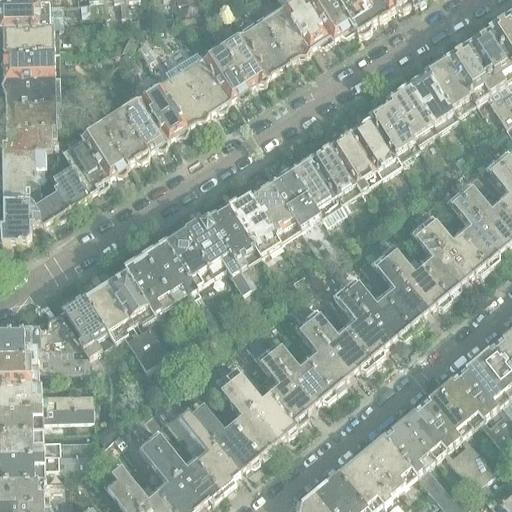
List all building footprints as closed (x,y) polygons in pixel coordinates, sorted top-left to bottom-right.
[(0,0),(0,13),(17,13),(15,0),(0,0)] [(15,0),(17,13),(63,11),(78,11),(77,2),(62,3),(53,4),(52,0),(15,0)] [(102,0),(76,0),(77,2),(78,11),(82,11),(83,24),(105,22),(105,20),(102,0)] [(112,0),(114,8),(121,7),(122,23),(129,22),(127,7),(126,0),(112,0)] [(356,38),(334,5),(335,5),(332,0),(315,0),(307,5),(305,2),(304,3),(333,48),(341,43),(346,45),(356,38)] [(391,22),(390,21),(379,3),(369,9),(362,0),(341,0),(335,5),(334,5),(356,38),(358,42),(363,43),(371,39),(372,33),(379,29),(380,29),(391,22)] [(413,12),(405,0),(362,0),(369,9),(379,3),(390,21),(397,17),(403,18),(413,12)] [(436,1),(435,0),(405,0),(413,12),(415,15),(436,1)] [(333,48),(304,3),(284,15),(311,58),(318,53),(324,54),(333,48)] [(64,37),(63,11),(17,13),(0,13),(0,29),(1,29),(1,38),(55,37),(64,37)] [(243,27),(233,12),(228,15),(238,31),(243,27)] [(311,58),(284,15),(265,28),(291,71),(298,66),(307,65),(311,58)] [(511,24),(491,37),(511,69),(511,24)] [(198,35),(192,25),(182,32),(188,42),(198,35)] [(291,71),(265,28),(244,41),(271,84),(278,79),(287,78),(291,71)] [(55,61),(55,37),(1,38),(1,50),(5,54),(5,62),(55,61)] [(511,92),(510,89),(511,87),(511,69),(491,37),(481,44),(480,48),(471,54),(498,97),(511,117),(511,92)] [(271,84),(244,41),(224,54),(251,97),(251,96),(258,92),(266,91),(271,84)] [(251,97),(224,54),(203,67),(230,109),(237,105),(243,106),(250,102),(251,97)] [(511,117),(498,97),(471,54),(461,60),(458,59),(447,65),(476,111),(486,104),(511,143),(511,117)] [(230,109),(203,67),(197,57),(177,70),(183,80),(210,122),(217,118),(226,116),(230,109)] [(56,85),(55,61),(5,62),(1,70),(5,78),(6,86),(56,85)] [(476,111),(447,65),(440,70),(435,68),(425,75),(429,82),(456,123),(476,111)] [(159,76),(153,68),(149,71),(154,79),(159,76)] [(210,122),(183,80),(163,93),(190,136),(190,135),(197,130),(206,129),(210,122)] [(456,123),(429,82),(422,86),(417,85),(407,91),(438,139),(458,126),(456,123)] [(56,109),(56,85),(6,86),(2,94),(6,102),(6,109),(56,109)] [(438,139),(407,91),(397,97),(396,103),(389,107),(391,111),(418,152),(438,139)] [(190,136),(163,93),(142,106),(169,149),(170,148),(177,143),(185,142),(190,136)] [(89,109),(101,101),(99,94),(82,94),(81,108),(89,109)] [(169,149),(142,106),(122,119),(150,162),(150,161),(157,156),(165,155),(169,149)] [(56,123),(56,110),(56,109),(6,109),(6,110),(3,118),(7,126),(7,134),(7,135),(69,134),(74,134),(74,123),(56,123)] [(420,156),(418,152),(391,111),(384,115),(379,114),(372,118),(371,123),(400,169),(420,156)] [(150,162),(122,119),(102,132),(129,174),(136,169),(142,171),(149,166),(150,162)] [(400,169),(371,123),(357,133),(359,136),(353,140),(382,185),(402,172),(400,169)] [(129,174),(102,132),(82,145),(84,149),(109,189),(109,186),(116,182),(125,181),(129,174)] [(54,157),(53,143),(69,142),(69,134),(7,135),(3,138),(3,158),(36,158),(54,157)] [(382,185),(353,140),(347,139),(340,143),(339,149),(333,153),(361,198),(382,185)] [(493,151),(486,141),(475,149),(482,158),(493,151)] [(109,189),(84,149),(64,161),(73,177),(91,204),(109,192),(109,189)] [(361,198),(333,153),(331,149),(317,159),(319,162),(313,166),(341,212),(361,198)] [(495,165),(492,161),(489,156),(484,160),(491,169),(495,165)] [(46,175),(46,161),(58,164),(61,157),(54,157),(36,158),(3,158),(4,179),(44,179),(44,175),(46,175)] [(511,164),(506,157),(485,174),(506,199),(497,207),(511,224),(511,164)] [(461,161),(454,166),(459,174),(467,169),(461,161)] [(341,212),(313,166),(311,162),(297,171),(299,175),(293,179),(321,225),(327,233),(347,220),(341,212)] [(66,219),(91,204),(73,177),(58,187),(48,182),(47,183),(44,190),(50,193),(54,195),(57,199),(36,213),(39,220),(40,232),(41,232),(44,233),(55,226),(60,227),(65,224),(66,219)] [(321,225),(293,179),(292,179),(287,178),(280,182),(279,187),(272,192),(301,238),(321,225)] [(47,183),(44,182),(44,179),(4,179),(4,208),(26,209),(26,184),(31,184),(43,190),(44,190),(47,183)] [(301,238),(272,192),(270,188),(256,197),(258,201),(252,204),(281,251),(286,258),(293,253),(289,246),(301,238)] [(399,201),(390,188),(385,191),(393,204),(399,201)] [(511,224),(497,207),(488,214),(468,190),(448,207),(468,230),(459,238),(490,277),(500,268),(500,263),(503,259),(511,252),(511,224)] [(281,251),(252,204),(250,201),(245,200),(238,205),(237,210),(230,214),(262,264),(281,251)] [(378,207),(373,200),(365,205),(370,212),(378,207)] [(40,232),(39,220),(36,213),(34,208),(26,209),(4,208),(5,233),(2,233),(0,235),(0,248),(3,251),(22,251),(22,250),(27,250),(32,245),(32,232),(40,232)] [(262,264),(230,214),(224,213),(217,217),(216,223),(209,227),(241,277),(262,264)] [(490,277),(459,238),(450,245),(430,222),(410,239),(431,264),(422,271),(452,308),(462,300),(462,295),(461,294),(475,283),(481,285),(490,277)] [(245,282),(241,277),(209,227),(203,231),(202,230),(199,229),(195,230),(191,232),(188,235),(186,239),(215,284),(226,276),(242,301),(253,294),(252,294),(256,291),(252,285),(245,282)] [(215,284),(186,239),(168,251),(197,297),(214,286),(213,285),(215,284)] [(452,308),(422,271),(414,262),(405,269),(392,252),(389,255),(380,244),(372,250),(381,261),(371,270),(392,296),(384,303),(414,340),(424,332),(423,326),(437,314),(437,315),(442,316),(452,308)] [(197,297),(168,251),(146,265),(141,263),(134,267),(134,273),(126,278),(155,323),(187,303),(196,317),(198,316),(211,337),(220,332),(205,310),(197,297)] [(147,331),(156,325),(155,323),(126,278),(115,284),(116,290),(109,294),(157,373),(170,365),(147,331)] [(414,340),(384,303),(375,310),(353,284),(332,301),(354,328),(345,335),(376,372),(385,364),(385,358),(394,350),(398,346),(399,346),(404,348),(414,340)] [(157,373),(109,294),(101,299),(96,296),(86,303),(116,350),(124,344),(147,380),(157,373)] [(116,350),(86,303),(85,304),(80,302),(73,307),(73,312),(72,312),(64,317),(85,349),(80,352),(87,363),(96,362),(115,350),(115,351),(116,350)] [(376,372),(345,335),(337,342),(315,316),(309,311),(313,308),(308,302),(291,316),(300,327),(294,333),(316,360),(307,367),(337,403),(347,395),(346,390),(360,378),(366,380),(376,372)] [(80,352),(60,320),(48,328),(48,336),(47,336),(47,358),(73,357),(73,365),(87,363),(80,352)] [(47,358),(47,336),(31,336),(31,340),(0,340),(0,366),(43,365),(43,361),(45,358),(47,358)] [(511,370),(511,339),(503,347),(497,353),(511,370)] [(337,403),(307,367),(299,374),(276,347),(269,353),(258,340),(255,343),(266,356),(255,365),(276,389),(267,396),(269,397),(268,398),(298,435),(308,427),(308,422),(308,421),(315,415),(322,410),(327,411),(337,403)] [(511,370),(497,353),(489,359),(477,368),(509,407),(511,404),(511,370)] [(90,379),(90,366),(96,362),(87,363),(73,365),(43,365),(0,366),(0,393),(39,392),(39,380),(68,379),(77,379),(83,379),(84,385),(79,385),(79,392),(95,392),(95,381),(94,379),(90,379)] [(298,435),(268,398),(260,405),(234,374),(230,378),(221,367),(215,372),(224,383),(213,391),(239,422),(231,430),(261,466),(298,435)] [(511,425),(502,413),(509,407),(477,368),(466,378),(460,383),(493,423),(499,418),(503,422),(497,428),(511,445),(511,425)] [(486,429),(493,423),(460,383),(452,390),(452,389),(441,399),(473,437),(481,431),(511,467),(511,466),(511,445),(497,428),(489,434),(486,429)] [(173,399),(167,390),(160,395),(166,404),(173,399)] [(94,415),(94,401),(43,402),(43,392),(39,392),(0,393),(0,417),(43,417),(42,411),(56,410),(56,417),(94,415)] [(465,444),(473,437),(441,399),(429,408),(423,414),(456,454),(462,448),(466,453),(460,458),(484,488),(485,489),(495,481),(465,444)] [(261,466),(231,430),(223,436),(197,405),(186,415),(174,400),(155,416),(196,467),(225,502),(237,492),(234,489),(261,466)] [(449,460),(456,454),(423,414),(415,420),(404,429),(436,468),(444,461),(474,497),(484,488),(460,458),(452,464),(449,460)] [(94,428),(94,427),(94,415),(56,417),(56,426),(43,427),(43,417),(0,417),(0,440),(44,440),(44,429),(94,428)] [(428,475),(436,468),(404,429),(392,439),(385,445),(417,484),(440,511),(450,502),(428,475)] [(212,511),(225,502),(196,467),(187,475),(186,475),(156,439),(137,454),(167,490),(157,498),(167,511),(205,511),(209,509),(211,511),(212,511)] [(95,462),(95,449),(44,450),(44,440),(0,440),(0,464),(43,463),(43,458),(57,458),(57,463),(95,462)] [(417,484),(385,445),(359,466),(377,488),(387,481),(401,497),(417,484)] [(95,476),(95,462),(57,463),(57,472),(44,473),(43,463),(0,464),(0,488),(44,488),(44,477),(95,476)] [(401,497),(387,481),(377,488),(359,466),(340,482),(365,511),(387,511),(393,508),(391,505),(401,497)] [(167,511),(157,498),(147,506),(118,470),(108,478),(112,483),(103,491),(120,511),(167,511)] [(365,511),(340,482),(302,511),(365,511)] [(44,511),(44,488),(0,488),(0,511),(44,511)] [(475,511),(493,498),(485,489),(484,488),(474,497),(465,504),(471,511),(475,511)] [(471,511),(465,504),(460,499),(453,506),(450,502),(440,511),(437,511),(471,511)] [(511,511),(511,500),(511,499),(500,508),(503,511),(511,511)] [(492,511),(497,508),(491,500),(485,506),(490,511),(492,511)]
